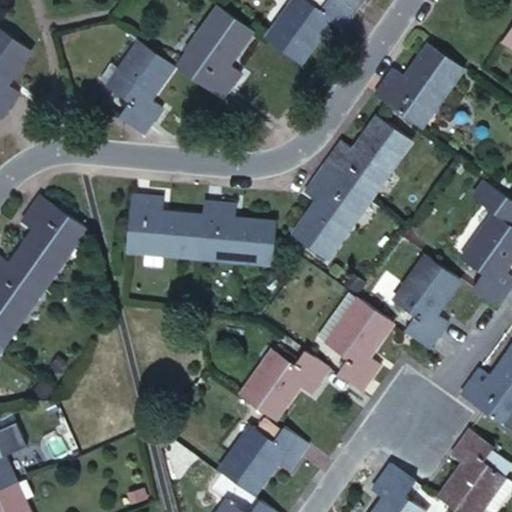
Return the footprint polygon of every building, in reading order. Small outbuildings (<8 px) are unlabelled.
[(341,32),(357,9),(343,0),(328,0),(323,7),(312,0),(297,0),(271,37),(304,60),(326,28),(338,37),(341,32)] [(343,0),(357,9),(363,0),(343,0)] [(257,27),(224,5),(193,50),(212,64),(202,79),(227,96),(243,73),(232,65),(257,27)] [(0,112),(6,116),(23,92),(11,84),(35,49),(2,25),(0,27),(0,112)] [(135,99),(124,114),(149,132),(165,106),(153,98),(179,63),(146,39),(115,84),(135,99)] [(379,94),(392,103),(425,127),(466,68),(432,44),(409,77),(397,69),(379,94)] [(346,140),(329,166),(354,183),(363,169),(383,184),(417,135),(384,113),(359,149),(346,140)] [(322,201),(298,236),(331,258),(374,197),(354,183),(329,166),(309,193),(322,201)] [(138,191),(134,224),(153,226),(151,250),(205,256),(209,214),(168,210),(169,194),(138,191)] [(18,263),(28,270),(48,284),(80,238),(60,224),(70,210),(44,192),(25,220),(41,230),(18,263)] [(211,199),(209,214),(205,256),(280,264),(282,243),(284,222),(240,217),(242,201),(211,199)] [(502,301),(511,286),(511,267),(508,264),(511,257),(511,214),(502,208),(468,256),(488,270),(478,284),(502,301)] [(18,263),(2,252),(0,255),(0,339),(6,343),(39,297),(19,283),(28,270),(18,263)] [(421,310),(410,324),(436,342),(455,314),(441,305),(463,273),(432,252),(401,296),(421,310)] [(400,318),(367,294),(334,340),(355,354),(344,369),(369,386),(387,361),(376,353),(400,318)] [(249,394),(281,416),(304,381),(318,391),(337,363),(312,346),(302,361),(282,347),(249,394)] [(464,390),(486,405),(511,422),(511,421),(511,352),(499,372),(484,362),(464,390)] [(259,421),(226,467),(259,491),(283,457),(295,466),(314,439),(290,422),(280,437),(259,421)] [(499,440),(474,422),(455,450),(469,461),(446,494),(470,511),(478,511),(509,468),(490,453),(496,444),(499,440)] [(0,491),(25,480),(0,427),(0,491)] [(511,463),(511,454),(496,444),(490,453),(509,468),(511,463)] [(392,495),(380,511),(427,511),(432,506),(412,491),(422,478),(397,461),(379,486),(392,495)] [(496,511),(511,490),(511,469),(509,468),(478,511),(496,511)] [(0,511),(38,511),(25,480),(0,491),(0,511)] [(289,511),(265,496),(255,509),(235,495),(223,511),(289,511)]
